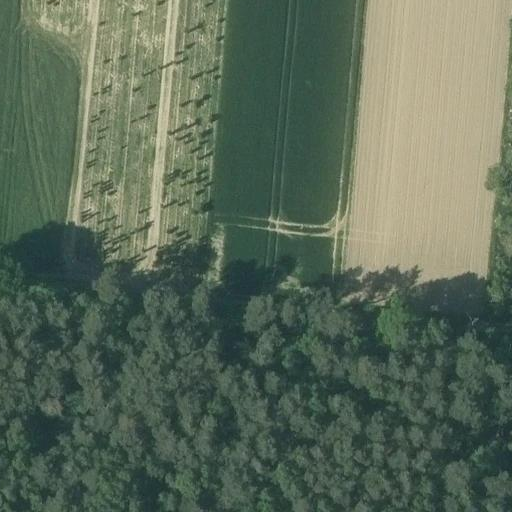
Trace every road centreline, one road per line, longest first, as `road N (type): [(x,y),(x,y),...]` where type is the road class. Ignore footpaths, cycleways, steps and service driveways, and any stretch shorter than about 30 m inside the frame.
road 1 (track): [(0,277),(511,338)]
road 2 (track): [(454,511),(471,334)]
